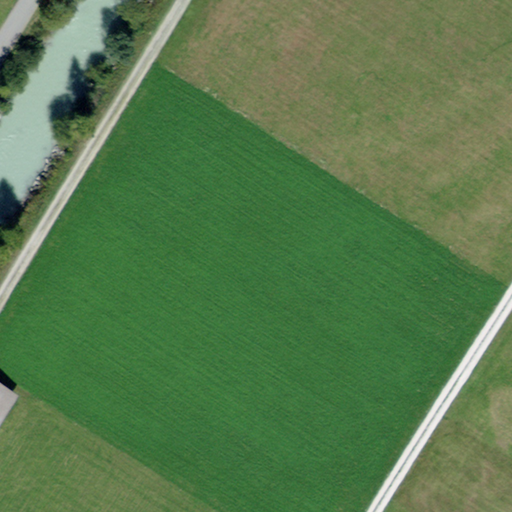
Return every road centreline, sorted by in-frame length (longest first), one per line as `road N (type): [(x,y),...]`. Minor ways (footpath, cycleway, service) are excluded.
road 1 (track): [(0,289),(178,0)]
road 2 (track): [(511,293),(372,511)]
